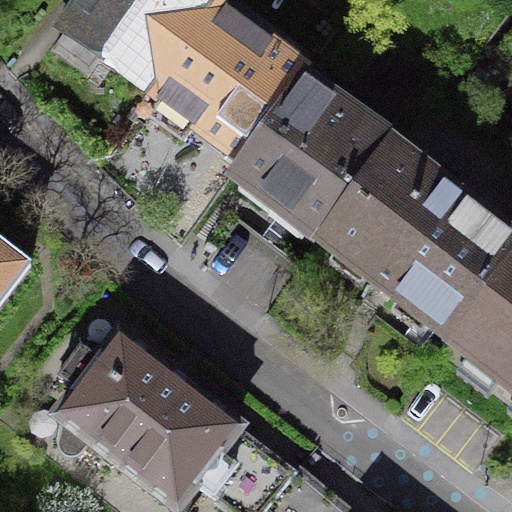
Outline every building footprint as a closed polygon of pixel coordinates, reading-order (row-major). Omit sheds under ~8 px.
[(102,58),(154,96),(217,10),(203,0),(86,0),(64,31),(69,34),(57,50),(56,50),(54,53),(89,78),(91,75),(90,74),(102,58)] [(306,75),(217,10),(154,96),(241,160),(232,172),(234,173),(306,75)] [(244,181),(321,241),(389,147),(301,84),(307,76),(306,75),(234,173),(244,181)] [(384,290),(447,339),(511,250),(511,242),(389,147),(321,241),(384,290)] [(0,305),(29,268),(0,245),(0,305)] [(511,390),(511,250),(447,339),(447,340),(511,390)] [(177,509),(195,485),(230,511),(262,511),(292,477),(234,433),(238,429),(163,371),(117,336),(99,360),(85,348),(58,381),(74,392),(57,417),(62,421),(59,431),(57,439),(57,446),(57,451),(59,454),(65,459),(71,460),(77,459),(85,452),(91,443),(177,509)] [(333,511),(292,477),(262,511),(333,511)]
